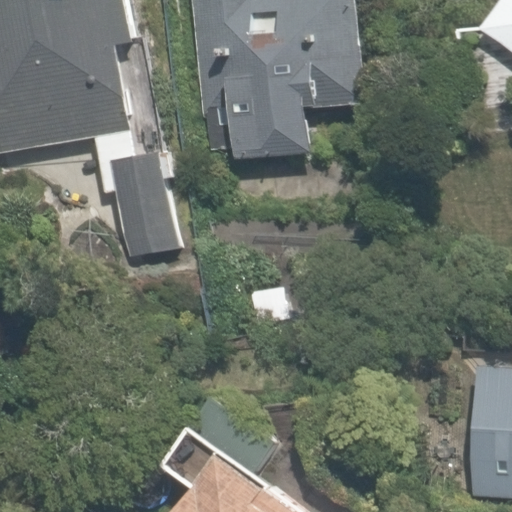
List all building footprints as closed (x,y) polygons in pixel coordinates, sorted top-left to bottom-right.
[(0,0),(0,160),(126,128),(93,0),(0,0)] [(204,0),(224,158),(306,148),(301,103),(354,96),(342,0),(204,0)] [(511,0),(488,0),(468,27),(511,55),(511,0)] [(158,155),(115,165),(136,262),(179,253),(158,155)] [(511,362),(461,359),(450,492),(511,496),(511,362)] [(296,511),(199,446),(154,511),(296,511)]
